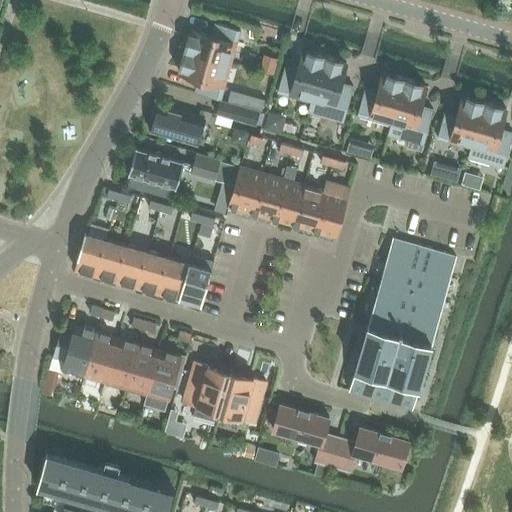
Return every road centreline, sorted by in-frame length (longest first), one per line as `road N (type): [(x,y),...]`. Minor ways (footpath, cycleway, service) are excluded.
road 1 (residential): [(171,0),(57,247)]
road 2 (residential): [(298,347),(46,278)]
road 3 (residential): [(46,278),(15,440),(14,511)]
road 4 (residential): [(370,191),(358,195),(298,347)]
road 5 (tertiary): [(511,42),(359,0)]
